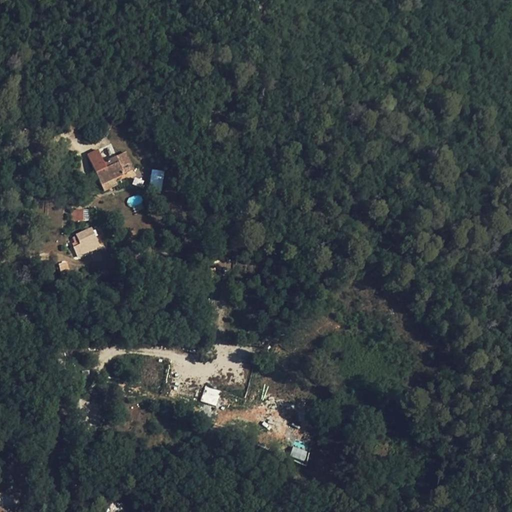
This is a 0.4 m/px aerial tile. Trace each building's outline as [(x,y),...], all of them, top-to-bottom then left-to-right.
[(91,156),(105,185),(118,179),(136,170),(128,154),(107,164),(101,152),(91,156)] [(180,167),(190,165),(188,156),(178,158),(180,167)] [(160,193),(164,171),(152,169),(148,191),(160,193)] [(37,195),(40,179),(31,177),(28,193),(37,195)] [(118,179),(105,185),(108,191),(120,185),(118,179)] [(97,228),(82,235),(86,242),(80,246),(84,255),(106,245),(97,228)] [(58,263),(60,271),(68,269),(67,261),(58,263)] [(205,386),(200,401),(216,406),(221,391),(205,386)] [(305,461),(308,451),(293,446),(290,456),(305,461)]
